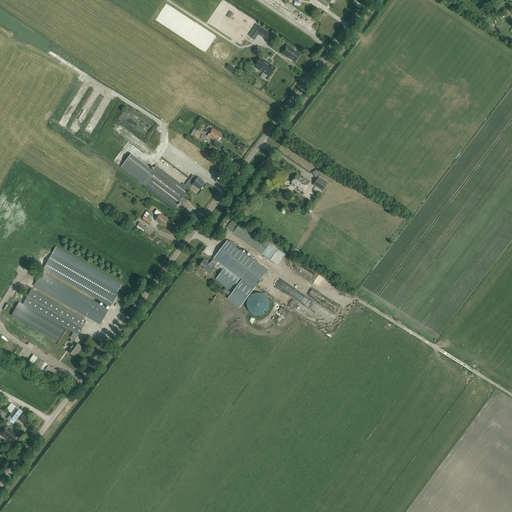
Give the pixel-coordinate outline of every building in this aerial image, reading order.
[(233,19),(236,12),(231,10),(227,16),(233,19)] [(254,36),(252,38),(256,40),(260,34),(271,42),(274,37),(260,27),(258,29),(259,29),(258,30),(257,31),(257,32),(256,34),(255,33),(254,35),(255,35),(254,36)] [(294,50),(287,45),(281,54),(288,58),(289,57),(295,62),(300,55),(293,50),(294,50)] [(285,66),(287,62),(277,57),(275,61),(285,66)] [(275,68),(260,58),(255,67),(270,76),(275,68)] [(93,133),(102,113),(98,111),(89,131),(93,133)] [(121,131),(140,149),(144,144),(146,146),(147,145),(135,133),(133,136),(124,128),(121,131)] [(222,135),(212,129),(207,136),(217,143),(222,135)] [(203,133),(197,130),(196,131),(193,130),(190,136),(203,144),(206,137),(202,135),(203,133)] [(121,168),(142,184),(175,209),(193,185),(200,190),(205,184),(203,183),(204,182),(198,177),(197,179),(193,176),(198,169),(180,154),(172,164),(162,157),(157,165),(176,179),(175,181),(156,166),(153,170),(132,154),(121,168)] [(302,179),(297,176),(292,183),(300,188),(299,189),(304,192),(310,183),(303,178),(302,179)] [(319,178),(314,186),(323,192),(328,184),(319,178)] [(161,213),(157,210),(154,214),(158,217),(155,221),(163,227),(168,220),(161,214),(161,213)] [(148,213),(146,212),(143,215),(144,216),(142,219),(149,224),(152,221),(145,217),(148,213)] [(239,226),(232,221),(226,228),(270,260),(279,249),(241,222),(239,226)] [(146,227),(139,223),(135,229),(142,234),(146,227)] [(216,279),(233,292),(227,299),(239,307),(267,271),(227,241),(209,265),(204,261),(199,267),(210,275),(215,268),(214,268),(218,262),(225,267),(216,279)] [(279,250),(271,260),(279,265),(286,255),(279,250)] [(118,293),(52,255),(44,269),(110,307),(118,293)] [(0,264),(5,270),(10,266),(4,260),(3,261),(1,259),(0,259),(0,264)] [(108,311),(42,272),(33,286),(100,325),(101,324),(102,324),(103,321),(102,321),(108,311)] [(86,321),(30,290),(22,305),(72,333),(70,338),(75,341),(78,335),(78,336),(86,321)] [(247,304),(247,305),(247,306),(247,307),(247,308),(247,309),(248,309),(248,310),(249,311),(249,312),(250,312),(250,313),(251,313),(251,314),(252,314),(253,314),(253,315),(254,315),(255,315),(256,315),(256,316),(257,316),(258,316),(259,316),(260,316),(260,315),(261,315),(262,315),(263,315),(263,314),(264,314),(265,314),(265,313),(266,313),(266,312),(267,312),(267,311),(268,310),(268,309),(269,308),(269,307),(269,306),(269,305),(269,304),(269,303),(269,302),(269,301),(268,300),(268,299),(268,298),(267,298),(267,297),(266,297),(266,296),(265,296),(265,295),(264,295),(263,294),(262,294),(261,294),(261,293),(260,293),(259,293),(258,293),(257,293),(256,293),(255,293),(255,294),(254,294),(253,294),(252,295),(251,295),(251,296),(250,296),(250,297),(249,297),(249,298),(248,298),(248,299),(248,300),(247,300),(247,301),(247,302),(247,303),(247,304)] [(270,333),(276,326),(271,321),(266,326),(268,328),(266,329),(270,333)] [(74,342),(71,340),(69,342),(73,345),(68,351),(74,356),(81,347),(75,342),(74,342)] [(61,374),(38,358),(33,365),(56,381),(61,374)] [(23,412),(16,407),(7,419),(14,424),(23,412)] [(12,430),(7,426),(0,435),(8,440),(12,443),(18,435),(12,430)] [(15,450),(12,453),(16,458),(20,455),(15,450)]
